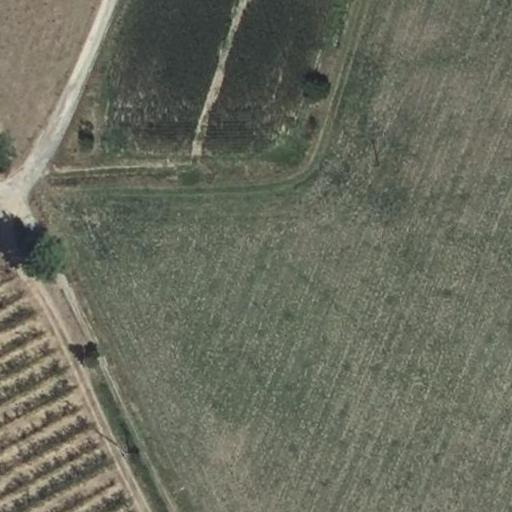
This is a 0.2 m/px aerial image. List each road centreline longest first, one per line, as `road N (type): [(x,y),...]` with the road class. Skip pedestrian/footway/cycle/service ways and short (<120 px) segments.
road 1 (track): [(149,511),(64,328),(13,249),(11,197)]
road 2 (unclassified): [(11,197),(71,117),(107,0)]
